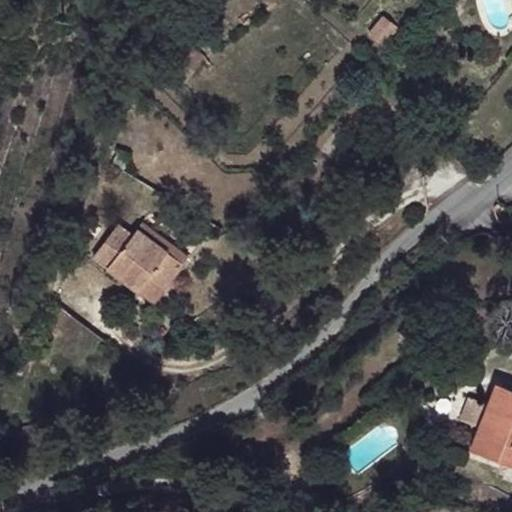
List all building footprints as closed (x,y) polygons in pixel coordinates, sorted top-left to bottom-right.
[(189,47),(173,63),(188,80),(205,62),(189,47)] [(333,177),(326,171),(320,178),(327,184),(333,177)] [(121,226),(97,256),(143,290),(152,279),(165,288),(184,262),(141,228),(133,236),(121,226)] [(152,279),(143,290),(156,301),(165,288),(152,279)] [(65,312),(43,343),(84,374),(107,342),(65,312)] [(481,432),(472,456),(511,469),(511,392),(496,387),(489,410),(481,432)] [(470,403),(461,424),(481,432),(489,410),(470,403)]
